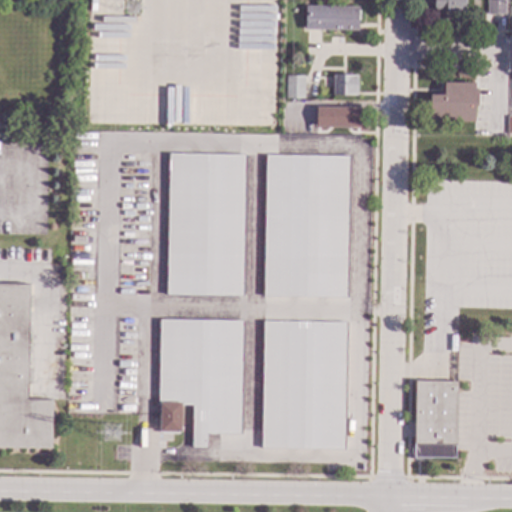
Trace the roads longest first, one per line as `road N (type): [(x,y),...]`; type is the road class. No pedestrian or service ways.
road 1 (tertiary): [(511,500),(0,493)]
road 2 (residential): [(394,0),(394,511)]
